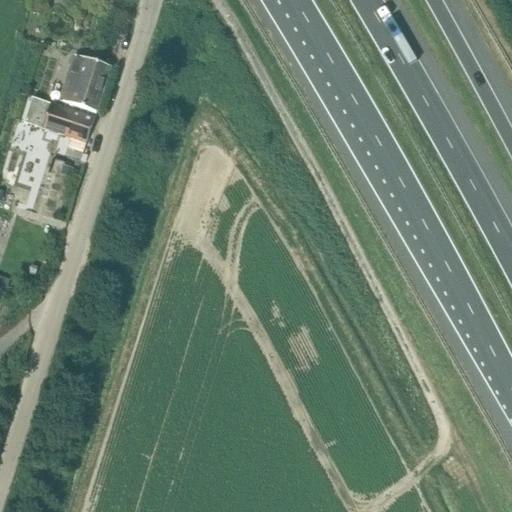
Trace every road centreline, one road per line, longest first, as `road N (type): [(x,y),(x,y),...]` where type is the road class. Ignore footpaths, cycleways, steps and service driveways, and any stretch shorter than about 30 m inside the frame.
road 1 (unclassified): [(0,489),(152,0)]
road 2 (motorway): [(292,0),(511,386)]
road 3 (motorway): [(511,259),(361,0)]
road 4 (motorway): [(511,145),(434,0)]
